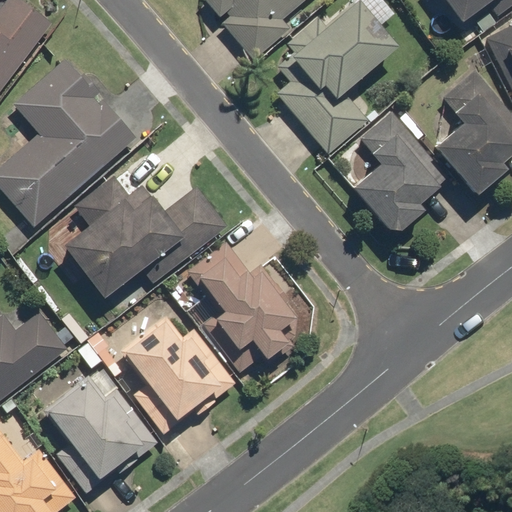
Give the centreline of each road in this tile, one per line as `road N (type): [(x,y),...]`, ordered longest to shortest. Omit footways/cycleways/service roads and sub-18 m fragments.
road 1 (residential): [(119,0),(415,342)]
road 2 (residential): [(415,342),(211,511)]
road 3 (residential): [(511,268),(415,342)]
